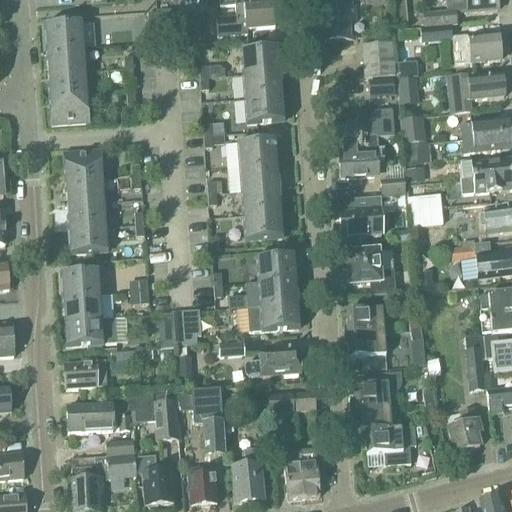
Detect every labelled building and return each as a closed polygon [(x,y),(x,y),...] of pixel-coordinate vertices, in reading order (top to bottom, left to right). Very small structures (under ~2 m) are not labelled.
[(235,21),(215,23),(216,43),(245,41),(244,34),(274,32),(272,6),(242,8),(241,0),(218,0),(219,10),(234,9),(235,21)] [(330,0),(331,12),(319,13),(321,46),(354,43),(354,42),(348,42),(346,24),(355,24),(353,10),(352,10),(351,0),(330,0)] [(387,6),(386,0),(362,0),(363,9),(387,6)] [(430,16),(421,17),(422,30),(431,29),(452,27),(452,19),(467,17),(498,14),(496,0),(444,0),(446,14),(443,15),(430,16)] [(156,28),(155,16),(147,17),(148,29),(156,28)] [(82,52),(81,27),(44,29),(46,54),(82,52)] [(450,31),(419,34),(420,45),(451,43),(450,31)] [(458,43),(451,43),(454,69),(460,68),(471,67),(471,68),(499,65),(497,39),(458,43)] [(367,80),(391,79),(390,49),(365,50),(367,80)] [(84,76),(82,52),(46,54),(47,78),(84,76)] [(242,79),(279,77),(277,52),(241,55),(242,79)] [(123,61),(124,73),(132,73),(131,61),(123,61)] [(207,82),(206,70),(198,71),(199,83),(207,82)] [(132,73),(124,73),(125,85),(133,85),(132,73)] [(47,78),(49,102),(85,100),(84,76),(47,78)] [(281,100),(279,77),(242,79),(244,103),(281,100)] [(466,78),(445,79),(449,119),(470,117),(469,106),(503,102),(501,81),(466,85),(466,78)] [(207,82),(199,83),(200,95),(208,94),(207,82)] [(416,83),(398,85),(400,110),(419,108),(416,83)] [(392,86),(367,87),(368,101),(393,99),(392,86)] [(126,109),(135,108),(134,96),(126,97),(126,109)] [(87,127),(85,100),(49,102),(51,129),(87,127)] [(283,126),(281,100),(244,103),(246,129),(283,126)] [(326,130),(326,131),(327,145),(369,142),(374,142),(393,141),(391,113),(355,116),(356,121),(356,128),(326,130)] [(423,121),(400,124),(403,148),(425,145),(423,121)] [(461,145),(507,140),(505,125),(470,129),(460,130),(461,145)] [(202,129),(203,141),(211,140),(210,128),(202,129)] [(203,141),(204,153),(212,152),(211,140),(203,141)] [(507,140),(461,145),(463,160),(473,159),(508,156),(507,140)] [(328,158),(339,157),(340,163),(337,163),(338,180),(343,184),(372,182),(376,178),(374,142),(369,142),(327,145),(328,158)] [(239,172),(276,169),(274,144),(237,147),(239,172)] [(415,147),(403,148),(405,169),(417,168),(417,167),(429,166),(428,147),(416,148),(415,147)] [(101,183),(99,156),(63,158),(65,186),(101,183)] [(460,184),(511,179),(509,163),(469,167),(469,168),(458,169),(460,184)] [(130,169),(131,181),(139,181),(138,169),(130,169)] [(277,193),(276,169),(239,172),(241,196),(277,193)] [(424,186),(423,172),(406,174),(407,187),(424,186)] [(511,190),(511,179),(460,184),(461,200),(473,198),(473,199),(511,194),(511,190)] [(139,181),(131,181),(132,193),(140,193),(139,181)] [(401,182),(376,184),(378,201),(402,199),(401,182)] [(103,207),(101,183),(65,186),(66,209),(103,207)] [(206,186),(207,199),(215,198),(214,186),(206,186)] [(241,196),(243,220),(279,217),(277,193),(241,196)] [(207,199),(208,210),(216,210),(215,198),(207,199)] [(344,217),(337,217),(339,243),(381,240),(378,202),(343,205),(344,217)] [(104,231),(103,207),(66,209),(68,234),(104,231)] [(437,210),(407,213),(409,231),(438,229),(437,210)] [(511,214),(475,218),(478,240),(485,239),(485,240),(511,236),(511,214)] [(142,217),(134,217),(134,229),(142,229),(142,217)] [(281,242),(279,217),(243,220),(245,245),(281,242)] [(142,229),(134,229),(135,241),(143,241),(142,229)] [(106,256),(104,231),(68,234),(69,258),(106,256)] [(219,253),(218,241),(210,242),(211,254),(219,253)] [(474,251),(442,254),(444,266),(475,263),(474,251)] [(370,300),(395,298),(393,274),(379,275),(377,255),(345,258),(345,261),(341,261),(342,274),(346,274),(348,290),(369,288),(370,300)] [(489,282),(511,279),(511,257),(487,260),(489,282)] [(294,284),(292,260),(256,262),(258,287),(294,284)] [(98,300),(97,275),(60,277),(62,302),(98,300)] [(213,290),(221,290),(220,278),(212,278),(213,290)] [(146,284),(138,285),(139,297),(147,296),(146,284)] [(258,287),(260,310),(296,308),(294,284),(258,287)] [(213,290),(214,302),(222,302),(221,290),(213,290)] [(147,296),(139,297),(140,309),(148,308),(147,296)] [(511,296),(487,299),(488,316),(480,317),(482,338),(490,337),(490,339),(511,337),(511,296)] [(429,298),(418,300),(420,311),(426,310),(430,305),(429,298)] [(62,302),(64,326),(100,324),(98,300),(62,302)] [(373,314),(345,316),(347,340),(382,337),(381,323),(381,321),(390,320),(389,304),(373,305),(373,314)] [(298,334),(296,308),(260,310),(260,311),(246,312),(248,337),(298,334)] [(170,317),(170,318),(171,342),(172,350),(184,349),(183,341),(182,317),(181,316),(170,317)] [(409,335),(420,333),(418,322),(407,324),(409,335)] [(100,324),(64,326),(65,351),(102,348),(116,348),(114,323),(100,324)] [(0,346),(12,346),(10,329),(0,330),(0,346)] [(422,343),(420,333),(409,335),(411,345),(422,343)] [(382,337),(347,340),(348,363),(384,360),(382,337)] [(479,341),(481,363),(491,362),(493,378),(510,376),(511,383),(511,382),(511,349),(506,350),(505,338),(479,341)] [(184,349),(196,349),(195,341),(183,341),(184,349)] [(483,395),(480,363),(478,341),(464,341),(465,353),(464,353),(468,396),(483,395)] [(0,346),(0,362),(13,362),(12,346),(0,346)] [(217,348),(218,361),(243,360),(242,347),(217,348)] [(247,365),(243,369),(244,377),(248,380),(260,380),(260,381),(300,378),(298,354),(258,357),(259,364),(247,365)] [(111,367),(152,364),(152,355),(110,357),(111,367)] [(440,379),(437,363),(425,365),(429,382),(440,379)] [(96,392),(106,392),(105,374),(95,375),(95,365),(80,366),(81,369),(63,371),(64,395),(97,393),(96,392)] [(351,391),(352,414),(388,411),(387,399),(390,399),(391,399),(393,398),(394,397),(396,396),(397,395),(399,393),(399,392),(400,389),(400,388),(399,377),(370,379),(371,389),(351,391)] [(511,391),(485,395),(487,412),(511,408),(511,391)] [(0,417),(8,417),(8,414),(10,412),(10,406),(7,404),(7,393),(0,393),(0,417)] [(223,458),(220,405),(219,394),(190,396),(192,429),(201,428),(203,460),(223,458)] [(130,428),(152,427),(154,447),(179,445),(178,430),(177,430),(175,406),(174,406),(174,396),(128,400),(130,428)] [(424,408),(434,406),(432,396),(422,398),(424,408)] [(293,399),(295,416),(314,414),(312,397),(293,399)] [(283,417),(285,417),(295,416),(293,399),(283,399),(267,401),(269,425),(283,423),(283,417)] [(126,403),(113,403),(114,417),(127,416),(126,403)] [(434,406),(424,408),(426,419),(436,417),(434,406)] [(98,411),(66,412),(67,439),(99,437),(112,436),(111,411),(98,411)] [(390,434),(388,411),(352,414),(354,438),(364,437),(390,434)] [(454,458),(479,451),(475,438),(479,437),(475,424),(475,425),(471,414),(460,416),(463,428),(447,433),(454,458)] [(129,421),(118,421),(119,436),(129,435),(129,421)] [(511,421),(502,423),(504,441),(511,440),(511,421)] [(414,431),(416,442),(426,440),(424,429),(414,431)] [(413,432),(390,434),(364,437),(366,460),(383,458),(384,471),(410,469),(408,451),(415,451),(413,432)] [(132,446),(104,448),(105,461),(133,459),(132,446)] [(234,508),(263,505),(259,469),(259,470),(257,454),(243,455),(244,471),(230,472),(234,508)] [(313,454),(298,456),(304,503),(318,502),(313,454)] [(304,503),(298,456),(281,457),(286,505),(304,503)] [(233,468),(232,457),(224,458),(225,469),(233,468)] [(0,485),(22,484),(20,458),(0,460),(0,485)] [(71,486),(70,486),(70,511),(97,511),(97,499),(101,498),(101,485),(107,485),(135,482),(133,460),(104,462),(94,463),(95,472),(72,474),(70,474),(71,486)] [(154,460),(140,461),(141,479),(144,511),(146,511),(156,511),(157,510),(172,509),(170,476),(158,477),(155,477),(154,460)] [(213,479),(207,480),(202,473),(186,474),(189,511),(216,509),(213,479)] [(0,501),(0,511),(23,511),(23,500),(0,501)] [(504,511),(502,501),(480,507),(481,511),(504,511)]
